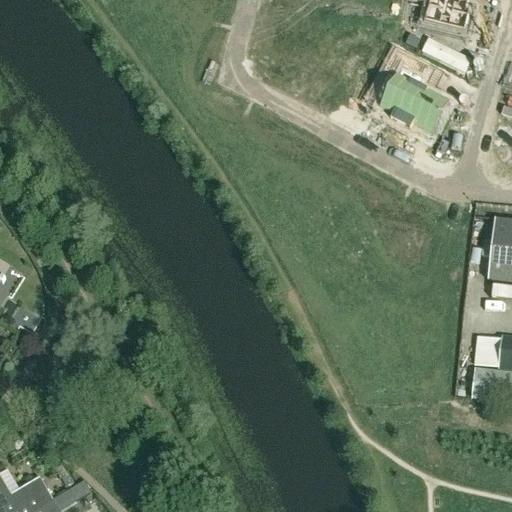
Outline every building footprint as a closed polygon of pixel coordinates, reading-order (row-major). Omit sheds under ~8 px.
[(419,0),(418,4),(430,7),(425,27),(466,37),(471,16),(467,15),(469,7),(444,1),(443,0),(419,0)] [(276,12),(264,60),(285,65),(283,73),(311,87),(322,66),(299,54),(308,19),(295,16),(298,5),(283,2),(280,13),(276,12)] [(398,82),(382,111),(396,118),(393,124),(410,133),(413,128),(432,137),(444,115),(441,114),(444,107),(429,99),(430,97),(419,92),(431,69),(396,51),(383,75),(398,82)] [(496,112),(488,151),(500,153),(508,115),(496,112)] [(511,283),(511,223),(495,221),(488,281),(511,283)] [(0,289),(12,269),(0,262),(0,289)] [(511,338),(502,338),(502,342),(498,370),(511,371),(511,338)] [(511,375),(474,371),(471,400),(511,404),(511,375)] [(9,470),(0,475),(0,511),(34,511),(53,501),(40,479),(21,490),(9,470)] [(59,511),(53,501),(34,511),(59,511)]
